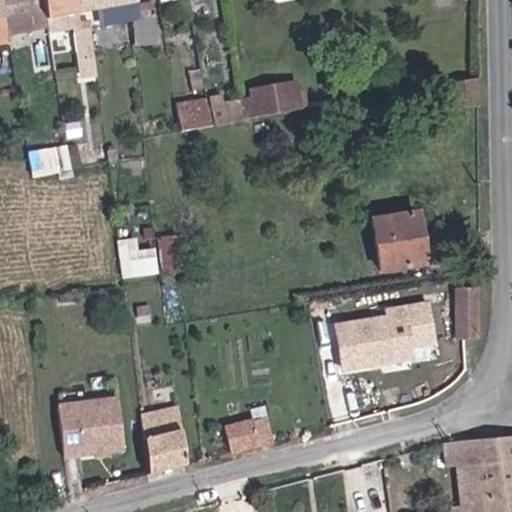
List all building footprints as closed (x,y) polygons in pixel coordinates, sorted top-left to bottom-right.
[(40,39),(52,37),(48,14),(45,0),(3,0),(4,6),(33,1),(40,39)] [(45,0),(48,14),(80,9),(78,0),(45,0)] [(78,0),(80,9),(130,0),(78,0)] [(136,14),(139,38),(157,36),(152,0),(146,0),(140,1),(137,7),(136,14)] [(455,111),(479,107),(479,79),(450,84),(455,111)] [(255,118),(310,108),(307,93),(300,94),(298,84),(251,92),(252,98),(255,118)] [(215,125),(243,120),(240,100),(223,103),(222,95),(210,97),(215,125)] [(243,120),(255,118),(252,98),(240,100),(243,120)] [(180,120),(182,131),(202,127),(200,116),(180,120)] [(70,144),(33,147),(34,167),(71,165),(70,144)] [(378,271),(423,264),(415,215),(370,221),(378,271)] [(134,263),(136,277),(159,272),(156,259),(134,263)] [(472,342),(473,290),(451,291),(452,342),(472,342)] [(368,359),(405,353),(403,336),(418,334),(414,307),(384,311),(385,320),(334,328),(340,371),(369,366),(368,359)] [(406,361),(405,353),(368,359),(369,366),(406,361)] [(67,403),(73,455),(88,453),(88,449),(111,446),(110,450),(125,449),(119,397),(67,403)] [(146,475),(184,465),(178,411),(140,416),(146,475)] [(252,424),(257,447),(274,442),(268,421),(252,424)] [(223,430),(229,454),(257,447),(252,424),(251,422),(223,430)] [(511,511),(511,432),(446,441),(449,464),(461,464),(463,491),(453,493),(455,511),(511,511)]
